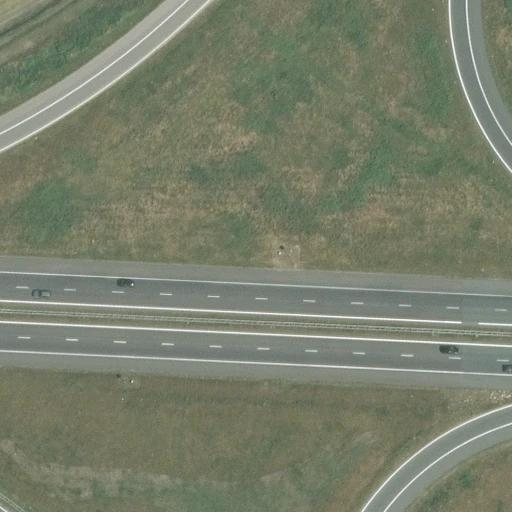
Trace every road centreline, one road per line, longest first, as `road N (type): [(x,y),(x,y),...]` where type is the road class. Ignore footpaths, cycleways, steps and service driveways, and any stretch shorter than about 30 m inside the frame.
road 1 (motorway): [(0,338),(511,363)]
road 2 (motorway): [(511,312),(0,288)]
road 3 (motorway): [(197,0),(122,67),(0,143)]
road 4 (motorway): [(373,511),(405,472),(446,440),(511,414)]
road 5 (motorway): [(511,158),(476,95),(457,40),(458,0)]
